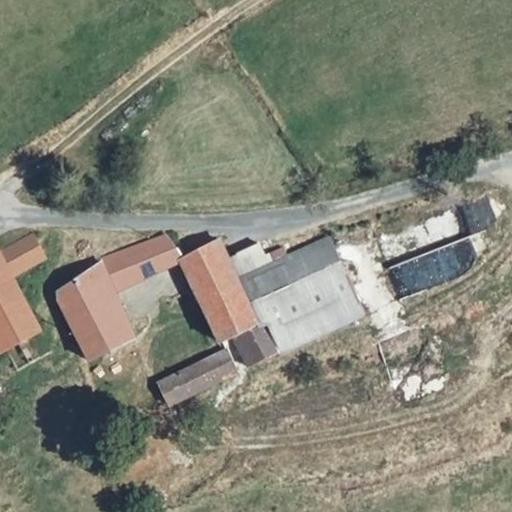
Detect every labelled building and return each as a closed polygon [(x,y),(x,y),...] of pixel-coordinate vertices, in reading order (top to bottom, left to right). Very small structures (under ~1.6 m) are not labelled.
[(386,267),(396,296),(469,271),(458,237),(486,227),(476,199),(436,213),(447,246),(386,267)] [(342,213),(242,268),(263,308),(272,304),(290,334),(381,285),(342,213)] [(0,351),(1,354),(5,353),(39,335),(11,279),(44,262),(32,239),(0,254),(0,351)] [(98,263),(101,268),(114,297),(179,266),(178,264),(183,261),(165,239),(98,263)] [(216,244),(183,261),(178,264),(179,266),(186,280),(224,262),(216,244)] [(186,280),(218,348),(239,328),(263,308),(242,268),(224,262),(186,280)] [(114,297),(101,268),(58,295),(58,303),(79,347),(89,366),(133,343),(136,351),(152,345),(145,326),(130,331),(114,297)] [(272,304),(263,308),(239,328),(254,353),(290,334),(272,304)] [(163,376),(175,397),(245,358),(232,336),(163,376)]
